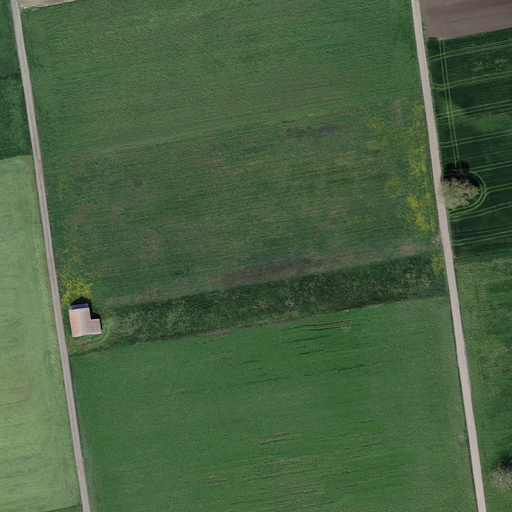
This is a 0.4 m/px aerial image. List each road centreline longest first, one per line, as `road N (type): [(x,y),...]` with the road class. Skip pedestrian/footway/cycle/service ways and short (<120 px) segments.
road 1 (track): [(17,0),(85,511)]
road 2 (track): [(482,511),(415,0)]
